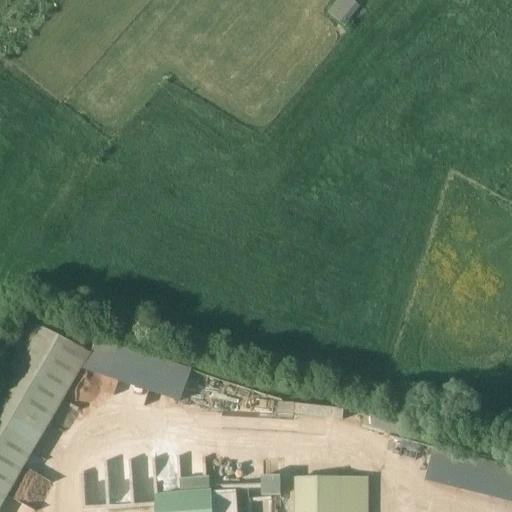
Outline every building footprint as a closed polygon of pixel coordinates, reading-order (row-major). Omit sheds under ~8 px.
[(358,0),(339,0),(331,11),(347,23),(362,3),(358,0)] [(0,510),(91,357),(33,322),(0,377),(0,510)] [(511,461),(441,446),(433,481),(511,498),(511,461)] [(273,493),(288,494),(289,475),(274,475),(273,493)] [(369,511),(369,478),(295,479),(294,511),(369,511)] [(168,491),(168,511),(245,511),(245,489),(168,491)]
